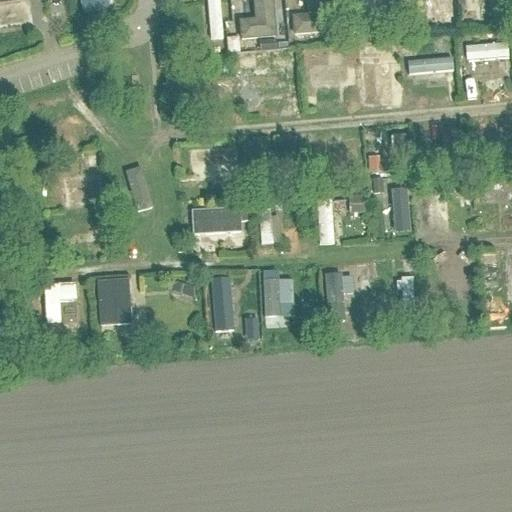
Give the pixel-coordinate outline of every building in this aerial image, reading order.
[(0,0),(0,26),(28,23),(24,0),(0,0)] [(399,0),(382,0),(383,26),(400,25),(399,0)] [(510,0),(486,0),(487,13),(511,12),(510,0)] [(214,2),(215,40),(228,40),(227,2),(214,2)] [(282,8),(282,27),(294,27),(293,8),(282,8)] [(511,48),(471,50),(472,63),(511,61),(511,48)] [(316,69),(317,84),(352,82),(352,68),(316,69)] [(241,80),(224,81),(225,96),(242,95),(241,80)] [(206,86),(207,97),(224,96),(223,85),(206,86)] [(364,138),(349,139),(350,163),(365,162),(364,138)] [(268,162),(269,179),(296,179),(296,162),(268,162)] [(495,203),(511,201),(511,191),(494,194),(495,203)] [(324,208),(326,247),(340,246),(338,208),(324,208)] [(200,237),(244,235),(243,210),(198,213),(200,237)] [(265,213),(267,247),(279,246),(277,212),(265,213)] [(360,294),(357,279),(342,282),(345,297),(360,294)] [(419,280),(404,281),(406,317),(421,317),(419,280)] [(229,281),(209,283),(214,337),(233,334),(229,281)] [(95,284),(98,330),(130,328),(127,282),(95,284)] [(301,282),(272,283),(273,311),(301,310),(301,282)] [(165,293),(180,298),(183,288),(169,283),(165,293)] [(66,304),(83,303),(82,286),(50,287),(52,327),(68,326),(66,304)] [(243,323),(244,336),(257,335),(257,322),(243,323)]
